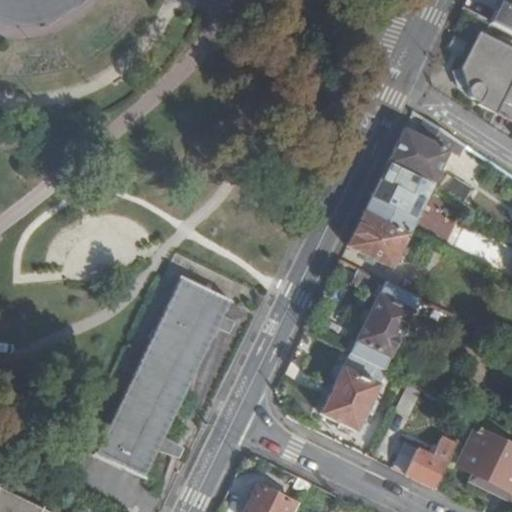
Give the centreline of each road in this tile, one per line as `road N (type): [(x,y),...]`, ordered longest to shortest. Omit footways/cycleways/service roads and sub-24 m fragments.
road 1 (residential): [(234,420),(416,46)]
road 2 (residential): [(423,511),(234,420)]
road 3 (residential): [(260,0),(416,46)]
